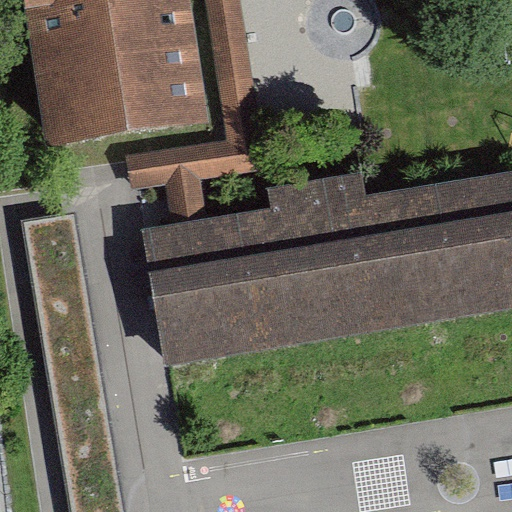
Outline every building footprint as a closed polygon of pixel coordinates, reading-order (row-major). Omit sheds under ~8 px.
[(24,0),(49,157),(211,132),(190,0),(24,0)] [(206,0),(229,146),(131,161),(136,191),(169,186),(176,235),(210,229),(203,184),(269,173),(242,0),(206,0)] [(511,313),(511,176),(367,202),(363,179),(267,196),(271,218),(210,229),(176,235),(146,239),(169,374),(511,313)] [(145,239),(96,247),(139,511),(228,511),(223,479),(186,485),(145,239)] [(56,511),(100,511),(95,472),(52,478),(56,511)]
